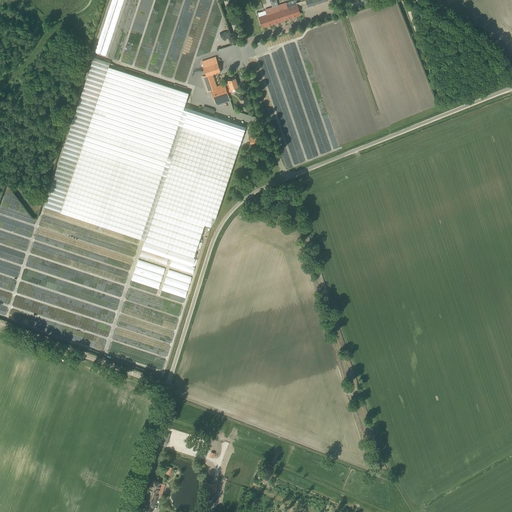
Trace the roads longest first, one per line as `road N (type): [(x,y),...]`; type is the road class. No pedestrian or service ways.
road 1 (unclassified): [(130,511),(220,232),(237,203),(283,177)]
road 2 (unclassified): [(283,177),(511,88)]
road 3 (track): [(0,325),(169,391)]
road 4 (unclassified): [(283,177),(240,42)]
road 5 (unclassified): [(240,42),(360,0)]
